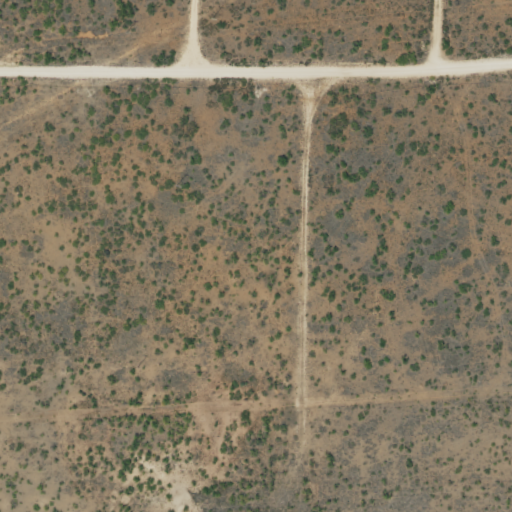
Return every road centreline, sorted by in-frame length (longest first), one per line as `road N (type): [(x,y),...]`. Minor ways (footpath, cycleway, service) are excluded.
road 1 (track): [(511,64),(0,87)]
road 2 (track): [(265,511),(292,78)]
